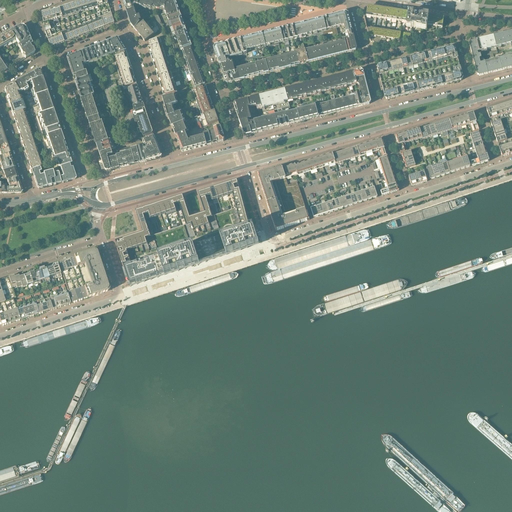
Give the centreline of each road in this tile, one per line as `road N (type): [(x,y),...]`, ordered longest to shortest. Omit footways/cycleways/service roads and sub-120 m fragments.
road 1 (tertiary): [(245,166),(511,90)]
road 2 (residential): [(511,162),(269,241)]
road 3 (residential): [(44,58),(81,170),(88,171),(94,165),(57,54)]
road 4 (residential): [(101,239),(121,297),(0,336)]
road 5 (tertiary): [(97,205),(245,166)]
road 6 (residential): [(220,95),(366,59)]
road 7 (residential): [(173,165),(124,28)]
road 8 (tertiary): [(379,112),(239,148)]
